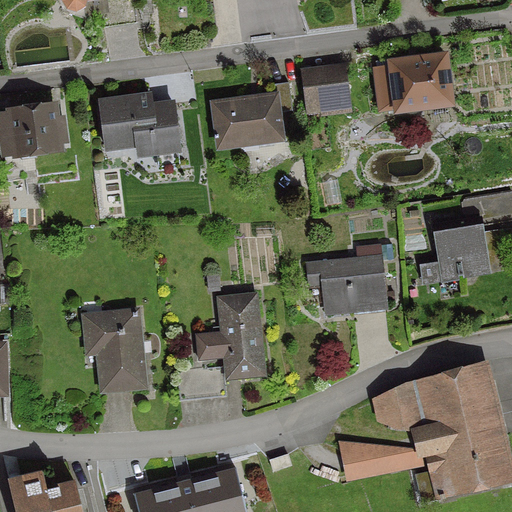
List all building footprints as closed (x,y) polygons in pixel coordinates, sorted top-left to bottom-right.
[(62,0),(62,1),(66,8),(74,10),(81,6),(82,0),(98,0),(102,28),(135,24),(131,0),(62,0)] [(396,110),(447,104),(441,58),(421,61),(421,55),(399,57),(400,63),(390,65),(391,67),(374,69),(379,111),(396,109),(396,110)] [(305,111),(345,106),(340,72),(318,75),(317,68),(300,70),(305,111)] [(276,113),(290,111),(286,83),(272,85),(273,96),(253,98),(254,102),(249,103),(248,99),(211,104),(217,148),(279,139),(276,113)] [(143,154),(177,150),(172,105),(150,108),(149,104),(148,101),(146,99),(142,98),(98,104),(104,148),(135,144),(136,150),(140,154),(143,154)] [(36,153),(57,150),(51,106),(9,112),(9,113),(0,113),(0,139),(0,143),(0,154),(2,154),(2,156),(15,155),(17,155),(21,159),(33,157),(36,153)] [(509,213),(506,197),(475,202),(478,218),(509,213)] [(455,268),(456,276),(488,271),(480,225),(432,232),(435,257),(430,258),(431,262),(427,262),(427,259),(417,260),(420,282),(439,279),(438,271),(455,268)] [(379,258),(319,264),(324,314),(384,307),(379,258)] [(260,374),(252,297),(218,300),(226,378),(260,374)] [(100,391),(142,387),(135,312),(98,315),(99,327),(83,329),(86,354),(96,353),(100,391)] [(438,496),(501,481),(474,365),(402,385),(372,400),(377,421),(394,428),(412,430),(417,449),(340,442),(347,478),(419,463),(417,455),(425,453),(437,503),(440,502),(438,496)] [(224,397),(221,367),(174,372),(178,402),(224,397)] [(244,511),(234,470),(138,495),(142,511),(244,511)] [(44,490),(39,473),(7,481),(14,511),(80,511),(73,483),(44,490)]
